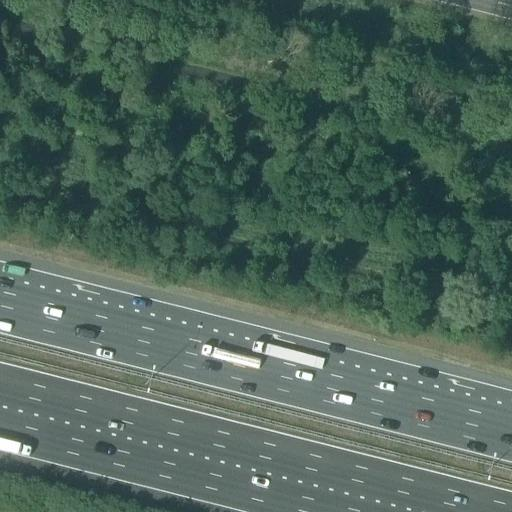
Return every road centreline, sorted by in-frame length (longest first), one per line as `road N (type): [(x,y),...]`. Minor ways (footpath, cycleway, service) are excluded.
road 1 (motorway): [(511,437),(0,307)]
road 2 (motorway): [(0,407),(407,511)]
